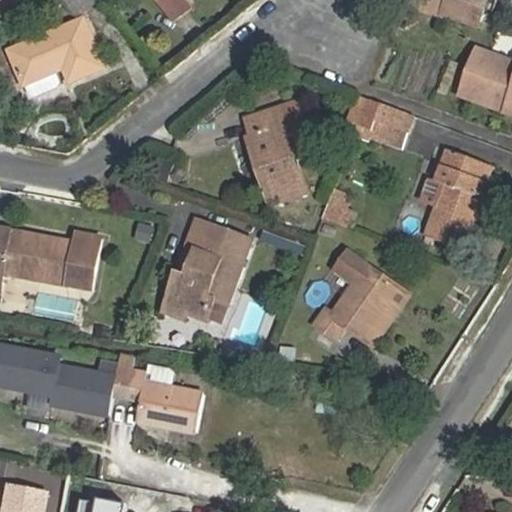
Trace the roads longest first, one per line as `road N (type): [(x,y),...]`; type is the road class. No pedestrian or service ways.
road 1 (residential): [(334,26),(282,26),(93,178),(0,153)]
road 2 (tertiary): [(511,340),(397,511)]
